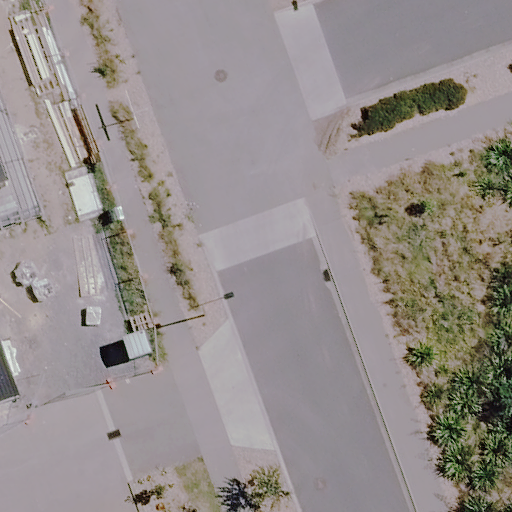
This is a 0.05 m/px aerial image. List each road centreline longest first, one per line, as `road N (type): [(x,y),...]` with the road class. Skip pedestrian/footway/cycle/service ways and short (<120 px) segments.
road 1 (residential): [(0,474),(296,365)]
road 2 (residential): [(205,94),(296,365)]
road 3 (residential): [(460,0),(205,94)]
road 4 (residential): [(296,365),(349,511)]
